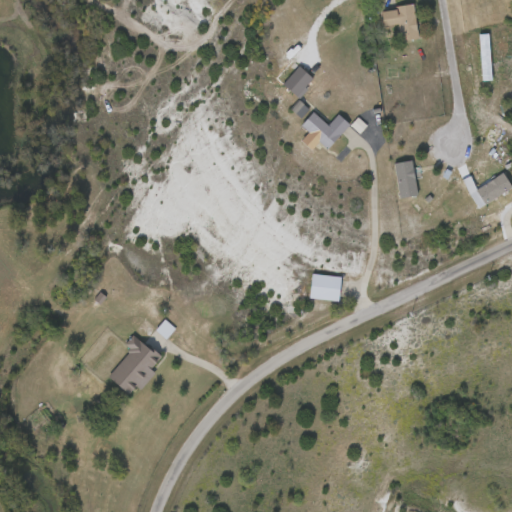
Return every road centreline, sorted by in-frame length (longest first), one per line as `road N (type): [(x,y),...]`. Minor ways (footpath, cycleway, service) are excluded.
road 1 (residential): [(150,511),(175,460),(247,377),(511,240)]
road 2 (residential): [(438,0),(455,110),(451,149)]
